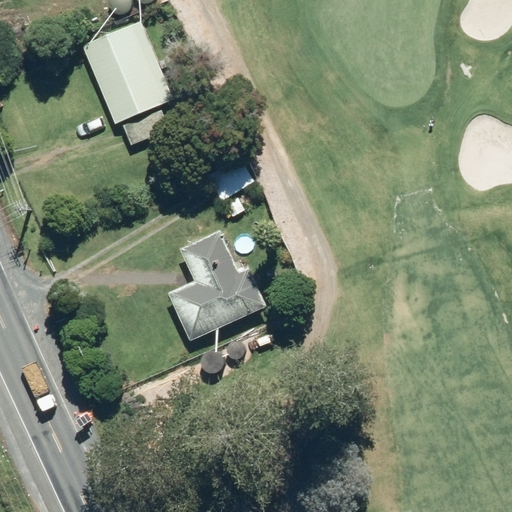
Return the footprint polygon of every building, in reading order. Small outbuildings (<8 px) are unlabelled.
[(84,46),(116,123),(174,99),(142,22),(84,46)] [(132,145),(170,130),(161,110),(124,126),(132,145)] [(222,201),(255,180),(243,162),(211,182),(222,201)] [(245,210),(238,198),(226,204),(233,217),(245,210)] [(192,342),(267,306),(249,268),(240,272),(220,230),(181,248),(196,280),(169,292),(192,342)]
